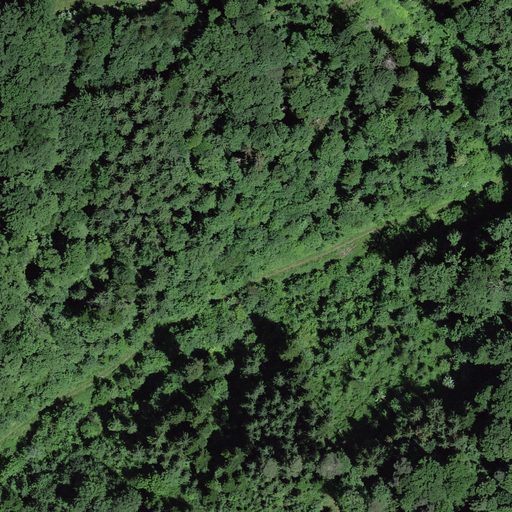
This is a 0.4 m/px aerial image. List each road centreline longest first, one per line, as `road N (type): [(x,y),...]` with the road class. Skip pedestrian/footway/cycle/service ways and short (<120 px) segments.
road 1 (track): [(0,441),(250,283),(511,174)]
road 2 (track): [(347,0),(228,90),(0,163)]
